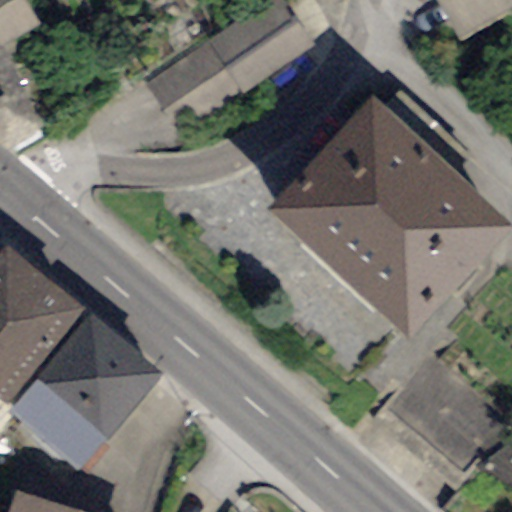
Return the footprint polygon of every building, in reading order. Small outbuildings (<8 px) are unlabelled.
[(41,34),(21,0),(0,0),(0,158),(6,163),(49,138),(1,57),(41,34)] [(511,0),(430,0),(462,53),(511,22),(511,0)] [(283,2),(217,48),(249,95),(316,49),(283,2)] [(154,91),(186,138),(249,95),(217,48),(154,91)] [(511,240),(371,114),(270,226),(412,355),(511,244),(511,240)] [(6,258),(0,265),(0,418),(5,423),(87,324),(6,258)] [(161,386),(87,324),(5,423),(80,484),(161,386)] [(43,511),(12,503),(9,511),(43,511)]
